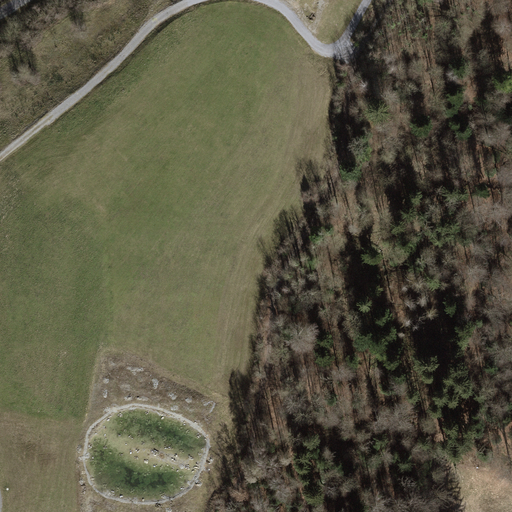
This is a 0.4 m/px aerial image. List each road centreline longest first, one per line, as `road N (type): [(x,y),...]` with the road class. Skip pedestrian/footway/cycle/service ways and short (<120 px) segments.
road 1 (track): [(228,511),(246,468),(277,280),(334,188),(351,68),(391,0)]
road 2 (track): [(193,0),(160,16),(0,159)]
road 3 (track): [(267,350),(304,511)]
road 4 (track): [(369,0),(328,50),(263,0)]
